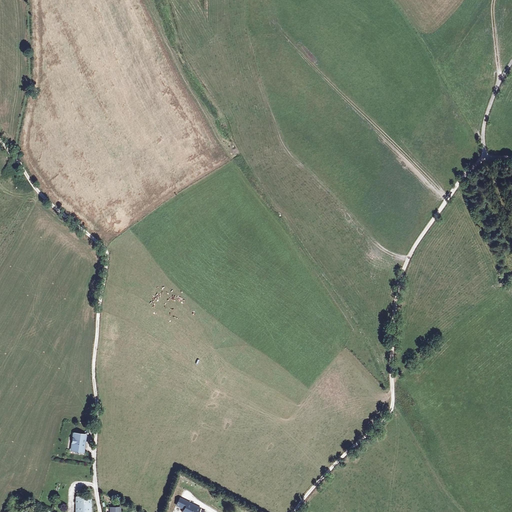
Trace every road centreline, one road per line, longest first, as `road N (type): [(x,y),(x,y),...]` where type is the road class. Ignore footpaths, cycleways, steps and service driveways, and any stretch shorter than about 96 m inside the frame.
road 1 (track): [(485,157),(420,237),(399,279),(386,419),(294,511)]
road 2 (track): [(0,139),(41,195),(108,251),(93,370),(99,511)]
